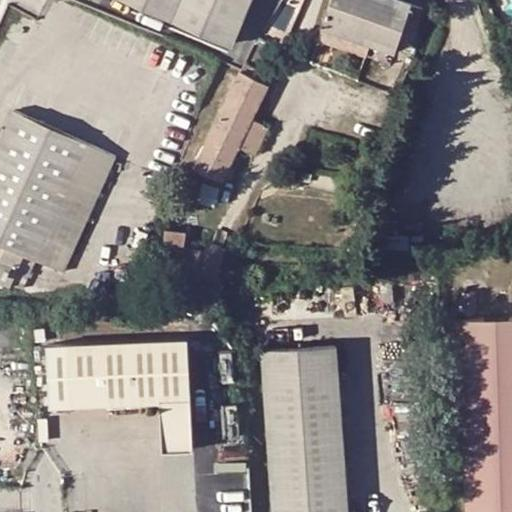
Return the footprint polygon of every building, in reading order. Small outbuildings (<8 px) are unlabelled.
[(138,0),(224,38),(240,0),(138,0)] [(332,28),(396,49),(401,34),(413,37),(419,21),(407,17),(411,2),(403,0),(331,0),(320,38),(327,40),(332,28)] [(411,2),(407,17),(419,21),(423,6),(411,2)] [(408,53),(413,37),(401,34),(396,49),(408,53)] [(222,180),(237,149),(253,115),(267,84),(251,77),(253,71),(242,66),(195,167),(222,180)] [(0,280),(9,285),(23,253),(61,270),(113,156),(13,110),(0,138),(0,280)] [(253,115),(237,149),(249,155),(253,157),(268,122),(264,120),(253,115)] [(203,183),(199,199),(215,203),(219,187),(203,183)] [(161,263),(179,265),(181,255),(189,200),(171,198),(161,263)] [(177,283),(196,286),(200,258),(181,255),(179,265),(178,275),(177,283)] [(178,275),(179,265),(161,263),(160,273),(178,275)] [(389,280),(378,281),(380,303),(390,302),(389,280)] [(511,511),(511,318),(460,320),(465,511),(511,511)] [(191,340),(50,345),(53,408),(162,405),(164,455),(195,454),(191,340)] [(12,342),(0,342),(0,378),(15,377),(12,342)] [(349,511),(344,343),(265,345),(272,511),(349,511)]
